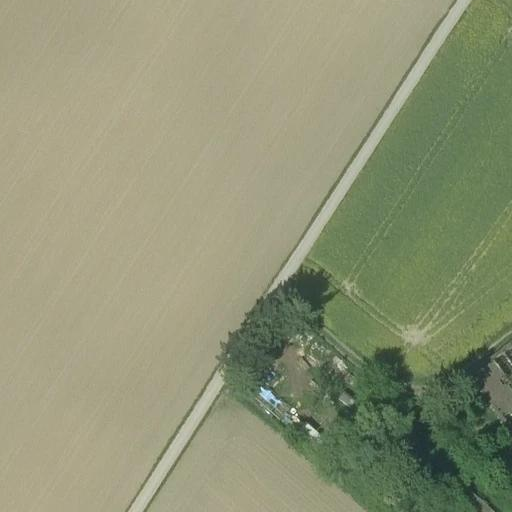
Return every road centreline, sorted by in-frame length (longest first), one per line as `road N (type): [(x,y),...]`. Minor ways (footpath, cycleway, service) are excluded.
road 1 (track): [(461,0),(136,511)]
road 2 (track): [(272,297),(396,391),(438,390),(511,333)]
